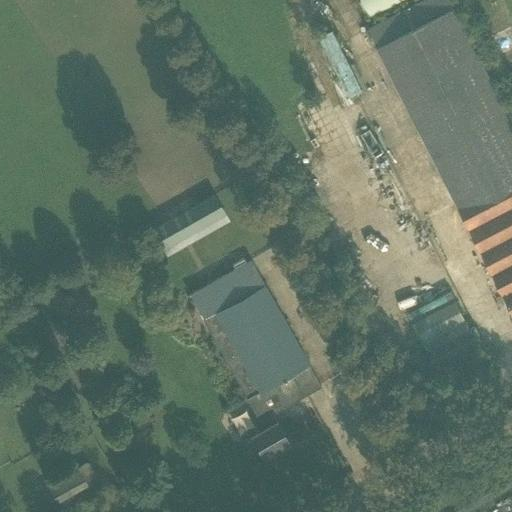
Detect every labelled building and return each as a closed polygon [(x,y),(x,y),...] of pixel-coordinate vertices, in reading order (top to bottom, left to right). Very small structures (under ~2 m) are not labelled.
[(363,0),(372,17),(403,0),(363,0)] [(511,307),(511,119),(451,0),(424,0),(370,28),(380,46),(380,47),(511,307)] [(334,25),(318,32),(345,95),(361,88),(334,25)] [(503,54),(511,50),(511,29),(495,38),(503,54)] [(301,150),(326,140),(307,95),(281,106),(301,150)] [(214,195),(192,207),(153,229),(164,248),(203,226),(224,214),(214,195)] [(251,435),(263,456),(288,442),(272,414),(320,387),(307,365),(309,364),(265,284),(251,259),(189,294),(202,320),(207,318),(248,398),(246,399),(263,429),(251,435)] [(64,312),(73,297),(52,284),(43,300),(64,312)] [(450,291),(408,313),(428,352),(432,350),(430,363),(436,374),(486,348),(475,327),(471,330),(450,291)] [(100,382),(95,374),(89,378),(93,386),(100,382)] [(42,486),(53,506),(99,480),(88,460),(42,486)]
